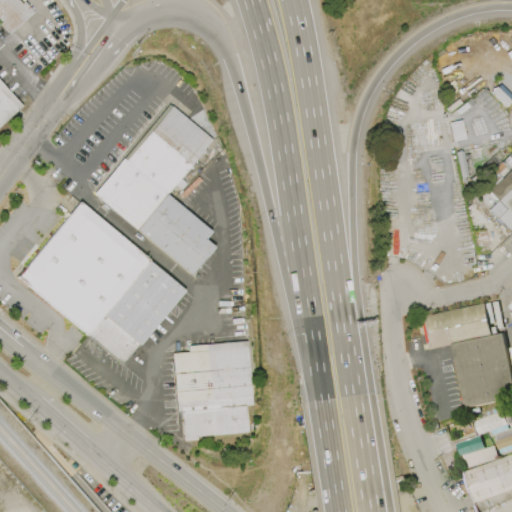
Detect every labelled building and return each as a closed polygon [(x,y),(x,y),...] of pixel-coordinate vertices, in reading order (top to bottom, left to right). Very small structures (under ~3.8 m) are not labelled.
[(0,0),(17,0),(21,4),(23,2),(32,12),(8,34),(0,26),(0,22),(1,21),(0,19),(0,0)] [(0,125),(21,106),(0,82),(0,125)] [(170,107),(124,161),(122,159),(92,194),(189,275),(212,248),(203,240),(209,232),(165,195),(210,140),(170,107)] [(511,171),(511,230),(509,233),(488,210),(497,201),(487,191),(510,169),(511,171)] [(78,203),(15,277),(85,336),(86,335),(121,364),(137,345),(137,346),(183,291),(147,261),(78,203)] [(511,396),(465,407),(452,344),(426,349),(420,317),(490,302),(494,322),(489,323),(490,327),(495,326),(496,333),(491,334),(491,335),(503,333),(511,376),(511,396)] [(187,346),(187,352),(171,354),(176,412),(180,412),(182,441),(195,440),(195,437),(246,432),(244,406),(250,405),(245,342),(187,346)] [(502,411),(507,424),(478,434),(474,421),(502,411)] [(511,444),(498,449),(495,440),(511,434),(511,444)] [(456,457),(494,445),(498,458),(460,470),(456,457)] [(482,511),(467,475),(511,454),(511,511),(482,511)]
